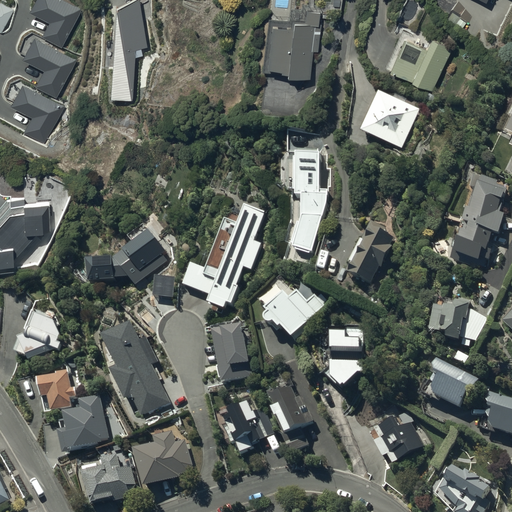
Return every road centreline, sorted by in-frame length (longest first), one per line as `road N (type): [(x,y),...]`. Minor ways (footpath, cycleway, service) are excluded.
road 1 (residential): [(202,503),(300,477),(354,487),(394,511)]
road 2 (residential): [(181,336),(211,450),(202,503)]
road 3 (residential): [(0,408),(60,511)]
